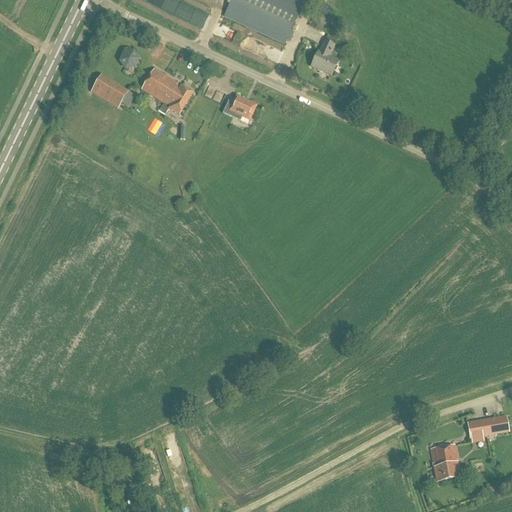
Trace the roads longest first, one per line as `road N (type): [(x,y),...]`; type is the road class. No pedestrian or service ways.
road 1 (unclassified): [(511,217),(425,151),(91,0)]
road 2 (unknown): [(511,385),(395,430),(241,511)]
road 3 (secondary): [(0,171),(82,0)]
